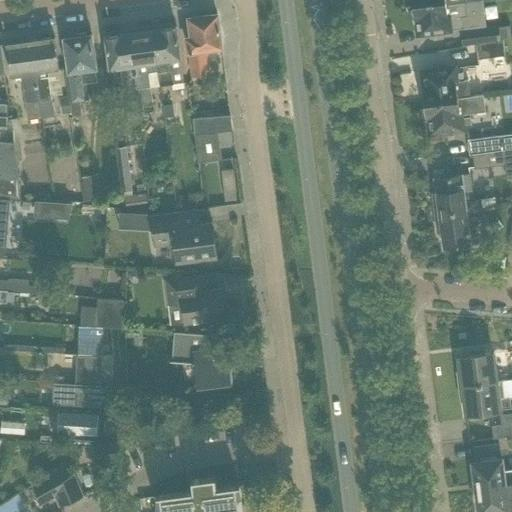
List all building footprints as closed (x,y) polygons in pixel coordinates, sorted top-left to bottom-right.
[(467,16),(465,2),(446,4),(445,0),(442,0),(412,4),(414,21),(417,20),(419,34),(462,28),(460,17),(467,16)] [(222,48),(217,15),(189,18),(191,37),(186,38),(192,78),(210,75),(207,50),(222,48)] [(184,82),(179,46),(176,26),(152,29),(157,62),(156,62),(159,85),(160,86),(174,84),(174,83),(184,82)] [(511,38),(510,26),(461,31),(463,44),(476,43),(477,45),(503,40),(503,39),(511,38)] [(159,85),(156,62),(157,62),(152,29),(129,33),(138,89),(139,105),(153,103),(150,86),(159,85)] [(138,89),(129,33),(105,36),(110,69),(121,68),(124,91),(127,119),(140,117),(138,105),(139,105),(138,89)] [(97,79),(95,67),(91,35),(65,39),(69,69),(65,70),(69,100),(70,100),(72,117),(82,115),(80,99),(87,98),(85,81),(97,79)] [(59,70),(57,57),(54,37),(30,41),(39,100),(41,117),(54,115),(52,98),(48,71),(59,70)] [(505,55),(503,40),(477,45),(478,59),(505,55)] [(39,100),(30,41),(6,44),(11,77),(22,75),(26,102),(28,119),(41,117),(39,100)] [(462,66),(443,69),(423,72),(424,75),(423,76),(422,76),(421,77),(421,78),(421,79),(424,99),(425,99),(425,102),(470,96),(468,80),(464,81),(462,66)] [(472,112),(470,96),(425,102),(426,105),(425,105),(427,126),(428,127),(429,128),(430,128),(431,129),(431,132),(470,127),(468,113),(472,112)] [(0,113),(7,114),(9,100),(0,98),(0,113)] [(173,104),(164,106),(165,117),(174,116),(173,104)] [(13,129),(11,119),(7,118),(7,114),(0,113),(0,128),(6,129),(6,128),(13,129)] [(229,114),(209,117),(203,118),(194,119),(195,133),(218,132),(231,130),(229,114)] [(220,146),(218,132),(195,135),(197,149),(220,146)] [(468,139),(470,154),(504,150),(506,150),(504,134),(468,139)] [(0,197),(6,198),(21,199),(17,161),(14,143),(0,141),(0,197)] [(133,194),(126,146),(117,147),(126,205),(150,201),(149,192),(133,194)] [(221,159),(220,146),(197,149),(198,162),(221,159)] [(101,199),(98,174),(82,176),(85,201),(101,199)] [(470,174),(454,176),(434,178),(436,192),(432,192),(435,213),(482,207),(481,198),(465,200),(463,191),(472,190),(470,174)] [(469,238),(468,226),(467,218),(483,216),(482,207),(435,213),(438,234),(442,234),(443,247),(475,243),(474,237),(469,238)] [(198,209),(178,211),(150,215),(154,247),(175,244),(178,261),(216,256),(212,221),(184,224),(182,212),(198,210),(198,209)] [(221,288),(204,290),(204,292),(198,293),(195,275),(165,279),(171,325),(224,318),(221,288)] [(0,289),(5,290),(30,292),(37,293),(38,285),(29,285),(29,280),(9,278),(9,280),(0,279),(0,289)] [(96,298),(96,306),(95,326),(122,328),(123,299),(96,298)] [(102,355),(103,327),(78,326),(77,354),(102,355)] [(233,365),(231,365),(228,348),(208,351),(209,335),(174,332),(172,361),(196,363),(199,384),(233,380),(231,366),(233,366),(233,365)] [(458,357),(462,386),(497,381),(494,364),(505,363),(504,352),(458,357)] [(101,385),(102,356),(77,355),(76,383),(101,385)] [(499,398),(497,381),(462,386),(465,414),(511,408),(510,397),(499,398)] [(53,383),(52,404),(102,407),(103,386),(53,383)] [(0,393),(0,406),(8,407),(9,394),(0,393)] [(97,435),(99,414),(58,411),(56,433),(97,435)] [(511,422),(501,424),(503,437),(511,435),(511,422)] [(93,451),(96,482),(108,481),(106,450),(93,451)] [(511,469),(504,470),(502,458),(472,462),(475,488),(511,483),(511,469)] [(83,495),(74,471),(50,474),(35,483),(43,497),(54,490),(59,504),(83,495)] [(238,511),(237,497),(241,496),(238,486),(238,485),(216,488),(214,477),(191,481),(192,491),(156,496),(156,497),(156,505),(161,505),(161,511),(238,511)] [(511,511),(511,483),(475,488),(478,511),(494,511),(495,511),(494,511),(511,511)]
